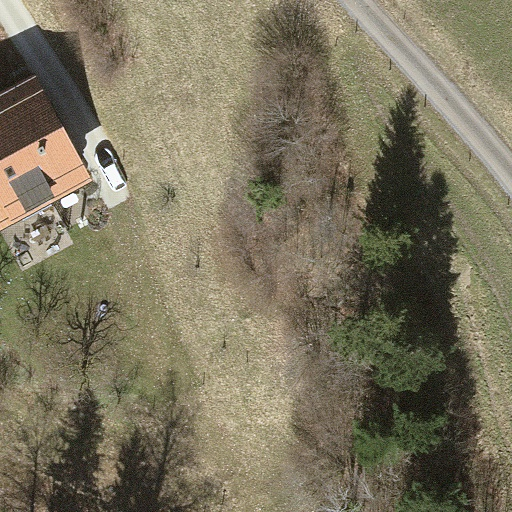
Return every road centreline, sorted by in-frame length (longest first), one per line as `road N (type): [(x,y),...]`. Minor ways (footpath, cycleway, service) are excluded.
road 1 (track): [(27,0),(129,175),(173,345),(270,511)]
road 2 (track): [(511,177),(355,0)]
